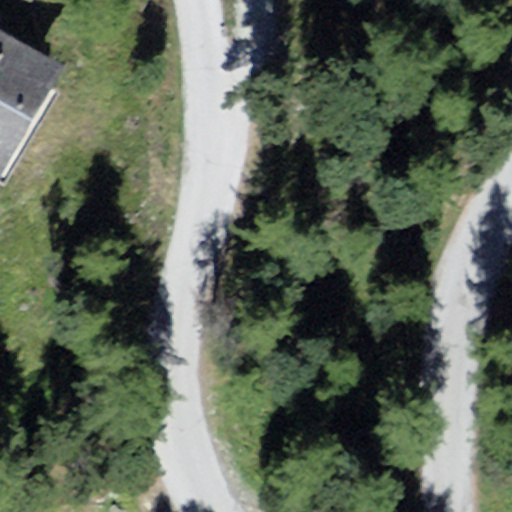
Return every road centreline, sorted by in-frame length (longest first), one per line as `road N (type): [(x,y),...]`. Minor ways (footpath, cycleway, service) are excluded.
road 1 (unclassified): [(213,511),(187,464),(173,405),(173,354),(207,135),(198,0)]
road 2 (unclassified): [(511,173),(460,359),(446,511)]
